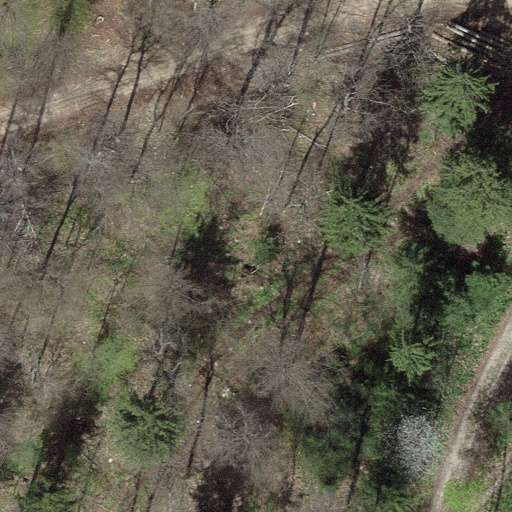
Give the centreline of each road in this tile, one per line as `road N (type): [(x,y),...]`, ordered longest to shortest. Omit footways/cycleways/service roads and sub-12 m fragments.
road 1 (track): [(376,0),(0,127)]
road 2 (track): [(443,511),(511,328)]
